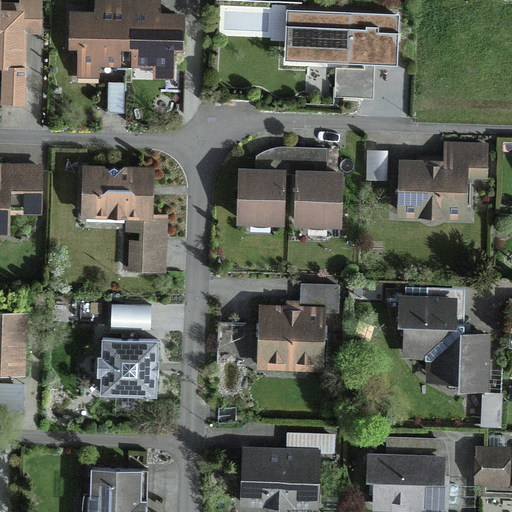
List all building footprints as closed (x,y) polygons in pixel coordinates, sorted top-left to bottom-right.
[(0,65),(3,66),(2,101),(24,102),(25,66),(18,66),(20,24),(40,24),(40,0),(20,0),(20,4),(0,3),(0,65)] [(123,37),(123,11),(99,10),(98,10),(98,15),(73,14),(73,42),(81,42),(81,59),(78,59),(78,75),(98,75),(98,60),(118,61),(118,37),(123,37)] [(157,12),(155,12),(131,11),(130,37),(135,37),(134,61),(171,62),(171,45),(180,45),(181,17),(156,16),(157,12)] [(326,12),(325,51),(326,51),(349,52),(348,60),(395,62),(397,15),(326,12)] [(130,83),(115,83),(114,111),(129,112),(130,83)] [(395,191),(401,197),(400,211),(463,213),(465,174),(485,174),(486,145),(446,143),(445,164),(402,162),(401,185),(395,191)] [(314,147),(314,173),(298,172),(296,220),(339,222),(340,174),(325,173),(326,147),(314,147)] [(256,171),(241,171),(239,218),(282,219),(283,172),(268,171),(268,148),(257,155),(256,171)] [(392,180),(393,149),(375,149),(374,179),(392,180)] [(0,228),(6,229),(7,209),(39,210),(41,167),(0,165),(0,228)] [(151,169),(118,168),(114,165),(109,168),(86,167),(84,212),(128,214),(127,226),(130,229),(142,230),(142,240),(131,240),(130,269),(162,270),(164,215),(149,214),(151,169)] [(461,385),(483,386),(485,386),(487,334),(464,333),(464,322),(453,322),(454,299),(402,297),(402,299),(401,321),(407,321),(406,344),(425,345),(425,359),(439,359),(438,379),(461,379),(461,385)] [(121,328),(122,303),(112,303),(111,327),(121,328)] [(323,309),(302,308),(262,307),(261,323),(256,323),(256,335),(261,335),(260,364),(301,365),(301,360),(321,361),(322,337),(327,338),(327,325),(322,325),(323,309)] [(26,309),(0,308),(0,372),(24,373),(26,309)] [(104,372),(102,375),(101,374),(101,392),(156,394),(157,374),(150,374),(151,359),(157,359),(158,339),(102,337),(102,355),(103,355),(104,357),(106,363),(106,366),(104,372)] [(0,410),(8,410),(9,383),(0,382),(0,410)] [(437,438),(388,437),(388,455),(370,455),(369,475),(377,475),(376,498),(407,499),(408,495),(425,495),(425,506),(445,507),(446,475),(441,475),(442,457),(437,457),(437,438)] [(295,438),(295,451),(316,452),(329,453),(329,439),(295,438)] [(265,450),(247,450),(245,491),(267,492),(267,501),(314,503),(316,452),(295,451),(282,451),(281,453),(265,452),(265,450)] [(511,451),(483,450),(482,478),(511,478),(511,451)] [(146,511),(148,468),(91,466),(90,496),(98,496),(97,511),(146,511)]
